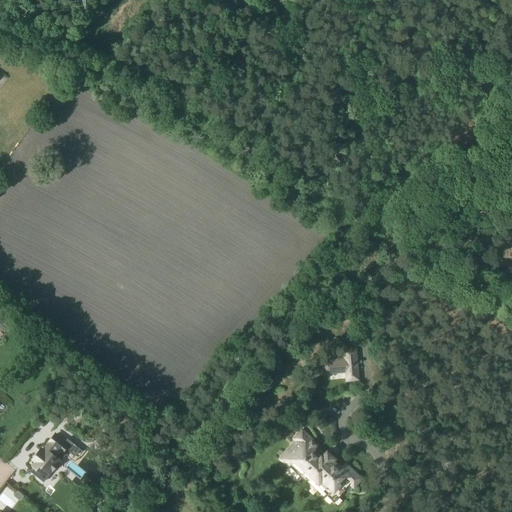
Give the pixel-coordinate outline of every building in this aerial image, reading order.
[(361,373),(358,373),(357,355),(359,355),(359,349),(356,349),(344,350),(345,359),(323,361),(324,374),(346,372),(347,381),(358,380),(358,379),(361,379),(361,373)] [(318,445),(302,430),(294,438),(295,438),(296,438),(299,441),(293,447),(292,447),(281,459),(289,466),(292,463),(297,467),(313,450),(314,450),(318,445)] [(35,466),(31,471),(44,482),(52,472),(51,472),(59,461),(60,462),(66,454),(69,451),(75,456),(81,449),(68,438),(65,442),(56,434),(50,441),(46,447),(43,450),(42,449),(33,459),(36,461),(33,465),(35,466)] [(326,452),(324,453),(325,454),(321,458),(315,453),(316,452),(314,450),(313,450),(297,467),(309,478),(306,481),(330,456),(326,452)] [(307,482),(313,475),(325,486),(341,469),(341,468),(338,466),(338,467),(332,462),(333,461),(335,460),(330,456),(306,481),(307,482)] [(345,463),(341,468),(341,469),(325,486),(329,491),(326,494),(334,502),(346,490),(345,489),(351,482),(354,485),(353,486),(354,487),(362,478),(345,463)] [(18,491),(14,495),(18,499),(22,494),(18,491)]
